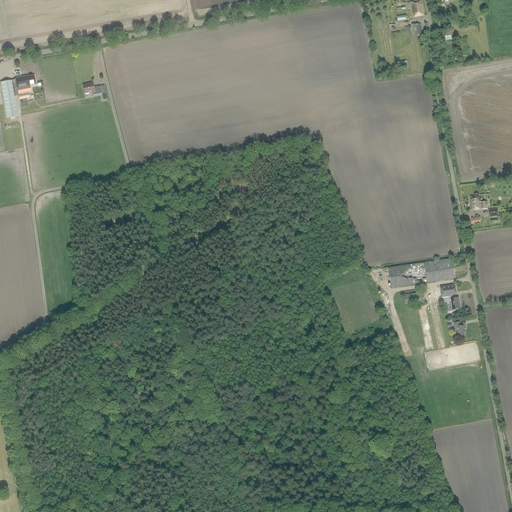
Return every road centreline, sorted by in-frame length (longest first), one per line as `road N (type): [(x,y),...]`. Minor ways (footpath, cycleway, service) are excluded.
road 1 (unclassified): [(511,496),(426,0)]
road 2 (track): [(0,356),(44,323),(34,197),(121,176),(128,166),(98,41)]
road 3 (tertiary): [(0,59),(324,0)]
road 4 (track): [(27,382),(213,277)]
road 5 (track): [(260,511),(450,506)]
road 6 (track): [(452,511),(387,336)]
